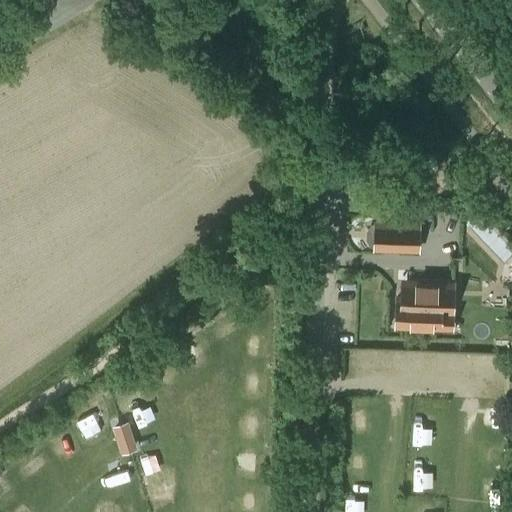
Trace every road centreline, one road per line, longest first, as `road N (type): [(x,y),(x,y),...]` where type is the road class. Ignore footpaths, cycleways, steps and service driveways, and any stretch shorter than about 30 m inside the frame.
road 1 (unclassified): [(309,511),(335,0)]
road 2 (track): [(318,250),(237,278),(0,453)]
road 3 (tertiary): [(511,106),(425,0)]
